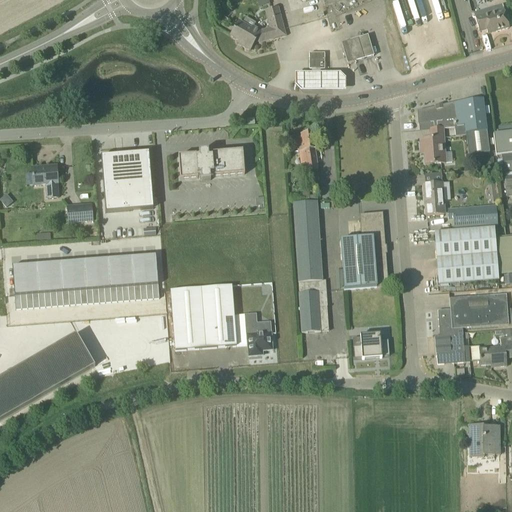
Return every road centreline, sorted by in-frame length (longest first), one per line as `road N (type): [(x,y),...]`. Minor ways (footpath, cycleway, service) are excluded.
road 1 (unclassified): [(0,461),(81,415),(183,386),(414,385)]
road 2 (residential): [(414,385),(390,91)]
road 3 (unclassified): [(0,135),(221,124),(248,87)]
road 4 (tertiary): [(390,91),(311,103),(248,87)]
road 5 (tertiary): [(390,91),(511,57)]
